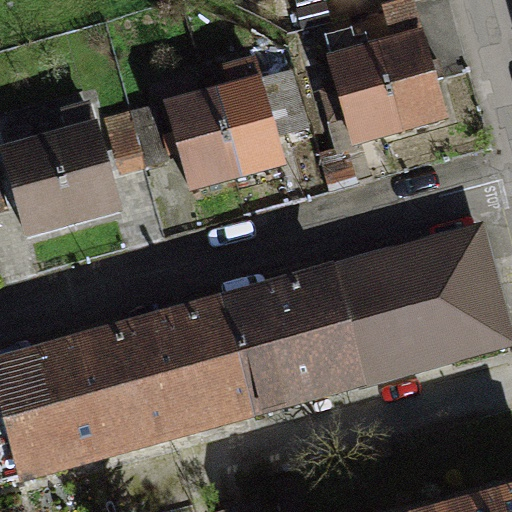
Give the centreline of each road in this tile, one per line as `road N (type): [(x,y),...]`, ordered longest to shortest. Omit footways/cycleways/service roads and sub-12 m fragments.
road 1 (residential): [(0,303),(511,167)]
road 2 (residential): [(479,0),(511,129)]
